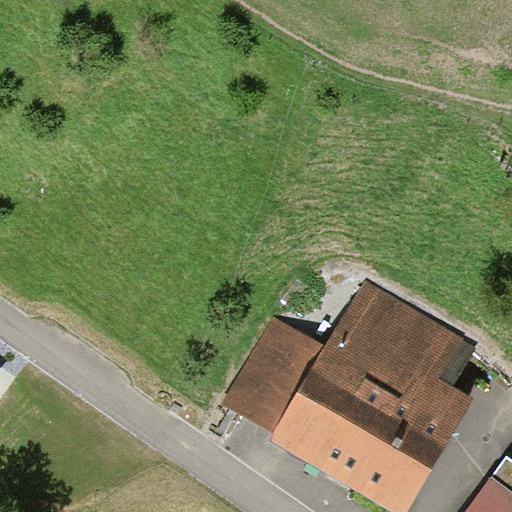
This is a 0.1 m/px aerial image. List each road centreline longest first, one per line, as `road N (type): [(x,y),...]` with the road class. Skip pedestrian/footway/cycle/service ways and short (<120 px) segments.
road 1 (residential): [(275,511),(0,318)]
road 2 (track): [(219,0),(261,38),(353,80),(511,113)]
